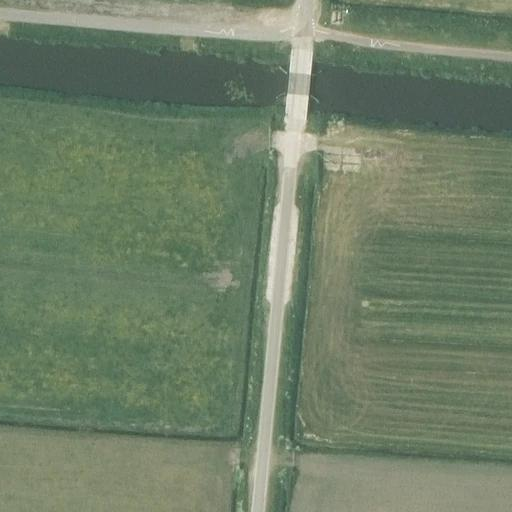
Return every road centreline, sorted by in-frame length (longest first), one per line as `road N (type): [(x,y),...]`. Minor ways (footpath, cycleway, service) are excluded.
road 1 (unclassified): [(257,511),(292,123)]
road 2 (unclassified): [(302,34),(0,16)]
